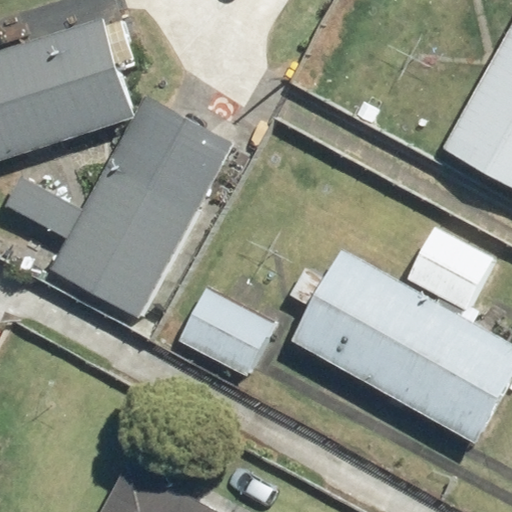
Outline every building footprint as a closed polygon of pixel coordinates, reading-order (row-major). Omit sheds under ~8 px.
[(315,55),(342,0),(290,0),(273,34),(315,55)] [(0,60),(0,162),(138,120),(109,27),(0,60)] [(511,40),(452,150),(511,183),(511,40)] [(150,97),(138,120),(93,205),(35,175),(16,211),(74,242),(60,270),(156,320),(246,147),(150,97)] [(448,227),(417,279),(477,315),(508,263),(448,227)] [(511,405),(511,343),(353,249),(335,279),(315,267),(296,298),(317,310),(300,339),(486,449),(511,405)] [(215,289),(186,340),(256,380),(285,328),(215,289)] [(139,463),(111,511),(358,511),(217,433),(186,490),(139,463)]
